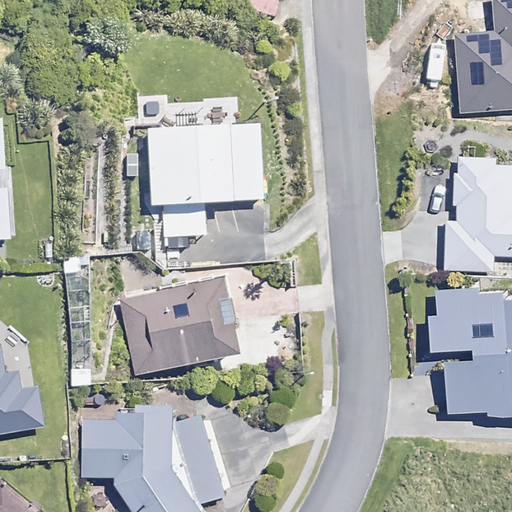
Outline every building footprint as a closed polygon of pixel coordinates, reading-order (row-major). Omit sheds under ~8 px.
[(264,208),(262,132),(149,136),(151,211),(264,208)] [(494,161),(458,160),(457,224),(447,224),(446,271),(492,272),(492,256),(511,256),(511,168),(494,168),(494,161)] [(238,362),(228,287),(122,302),(132,377),(238,362)] [(497,413),(497,416),(511,416),(511,301),(437,295),(433,353),(448,354),(453,412),(497,413)] [(175,424),(168,416),(115,418),(115,423),(80,424),(82,478),(108,477),(110,482),(128,511),(201,511),(200,509),(224,495),(205,423),(175,424)] [(0,511),(38,511),(5,482),(0,482),(0,511)]
